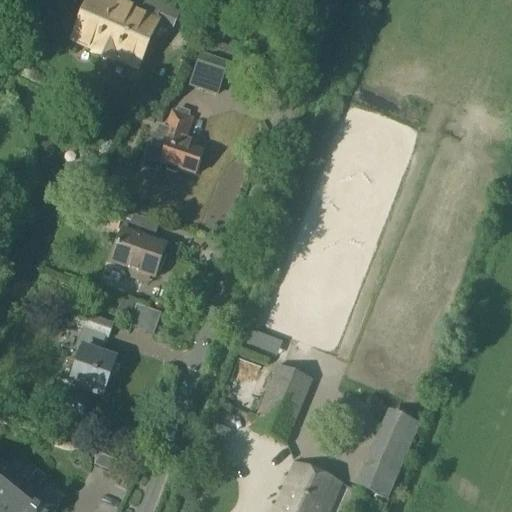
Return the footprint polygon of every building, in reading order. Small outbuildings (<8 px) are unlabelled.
[(117,0),(91,0),(73,42),(97,52),(95,56),(103,60),(124,11),(115,7),(117,0)] [(140,0),(134,15),(124,11),(103,60),(111,63),(113,60),(136,69),(155,24),(171,31),(178,15),(142,0),(140,0)] [(197,63),(189,88),(216,97),(225,73),(197,63)] [(148,161),(157,163),(159,165),(195,177),(202,156),(192,152),(194,146),(183,142),(190,121),(170,114),(161,141),(166,143),(164,149),(160,148),(154,146),(148,161)] [(108,266),(128,273),(126,277),(143,283),(145,277),(154,280),(165,248),(130,236),(133,229),(120,224),(124,212),(98,202),(90,223),(94,224),(93,226),(119,236),(108,266)] [(68,384),(55,380),(47,403),(81,415),(89,393),(102,398),(114,363),(97,357),(104,338),(108,339),(112,327),(74,314),(69,327),(81,332),(88,335),(84,348),(81,347),(68,384)] [(312,384),(276,369),(250,430),(286,445),(312,384)] [(387,413),(355,489),(388,503),(420,426),(387,413)] [(98,456),(94,468),(113,476),(118,464),(98,456)] [(330,511),(341,486),(294,465),(274,511),(330,511)] [(0,511),(24,511),(25,511),(1,498),(10,481),(0,475),(0,511)]
